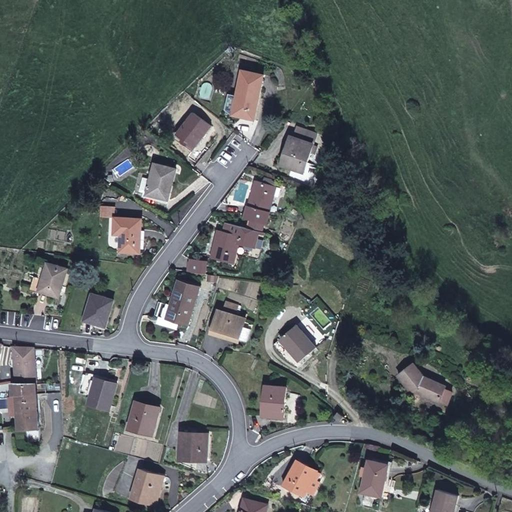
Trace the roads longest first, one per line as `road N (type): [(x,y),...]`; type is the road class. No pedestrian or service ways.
road 1 (residential): [(511,491),(362,435),(293,440),(242,461)]
road 2 (residential): [(130,344),(137,304),(162,257),(237,153)]
road 3 (residential): [(242,461),(238,407),(223,377),(188,354),(130,344)]
road 4 (residential): [(0,331),(130,344)]
